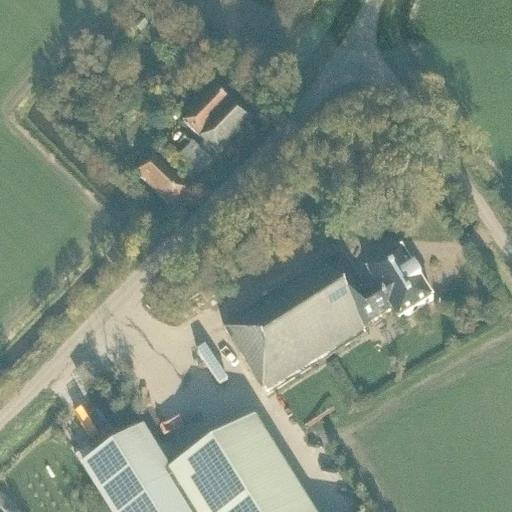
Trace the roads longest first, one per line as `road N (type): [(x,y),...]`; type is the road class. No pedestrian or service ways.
road 1 (unclassified): [(0,430),(282,135),(351,42)]
road 2 (unclassified): [(511,258),(351,42)]
